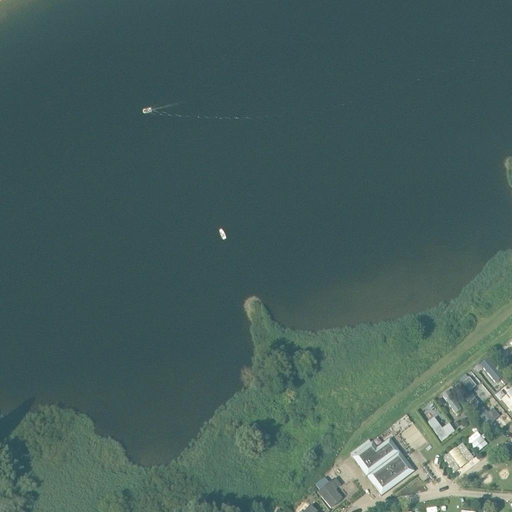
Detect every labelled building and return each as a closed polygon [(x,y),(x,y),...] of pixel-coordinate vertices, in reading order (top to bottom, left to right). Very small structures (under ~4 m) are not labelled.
[(493,378),(496,383),(504,378),(493,359),(488,363),(496,376),(493,378)] [(461,383),(455,388),(467,404),(474,398),(469,392),(476,387),(469,378),(462,384),(461,383)] [(511,384),(510,383),(498,392),(504,400),(511,394),(511,384)] [(453,414),(462,411),(453,391),(445,394),(453,414)] [(486,407),(479,413),(485,420),(492,413),(486,407)] [(489,424),(492,428),(500,422),(498,418),(489,424)] [(433,419),(427,423),(441,443),(448,439),(447,438),(454,433),(448,425),(442,430),(433,419)] [(479,432),(473,437),(479,444),(484,439),(479,432)] [(414,472),(408,464),(392,443),(379,453),(372,444),(353,458),(367,478),(370,476),(374,482),(371,483),(377,491),(383,486),(387,492),(414,472)] [(454,473),(473,459),(462,445),(444,459),(454,473)] [(343,462),(333,470),(344,484),(354,477),(343,462)] [(318,493),(324,501),(330,509),(342,499),(335,491),(340,487),(334,479),(318,493)] [(308,491),(312,495),(317,491),(313,487),(308,491)]
